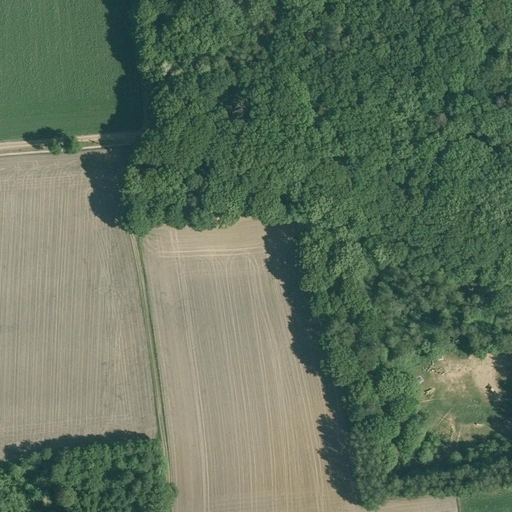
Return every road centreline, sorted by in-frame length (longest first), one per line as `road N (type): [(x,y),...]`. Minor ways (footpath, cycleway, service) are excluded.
road 1 (track): [(140,134),(122,187),(160,376),(165,511)]
road 2 (track): [(501,245),(467,0)]
road 3 (track): [(511,243),(290,174)]
road 4 (track): [(290,174),(147,134)]
road 5 (track): [(140,134),(0,146)]
road 6 (track): [(140,0),(147,134)]
